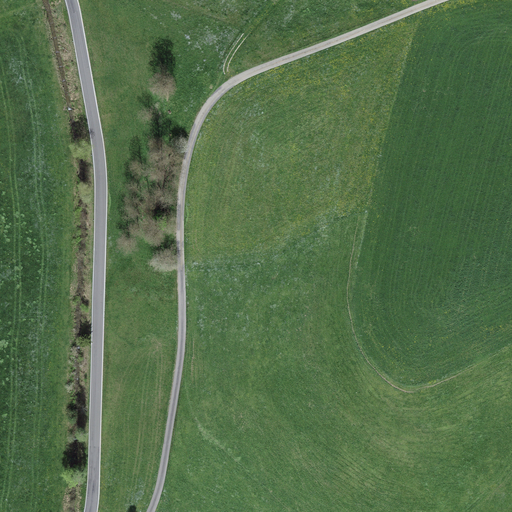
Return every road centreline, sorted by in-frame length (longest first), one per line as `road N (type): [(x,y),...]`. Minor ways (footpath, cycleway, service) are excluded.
road 1 (unclassified): [(150,511),(180,359),(183,177),(204,110),(243,76),(436,0)]
road 2 (tertiary): [(90,511),(101,184),(71,0)]
